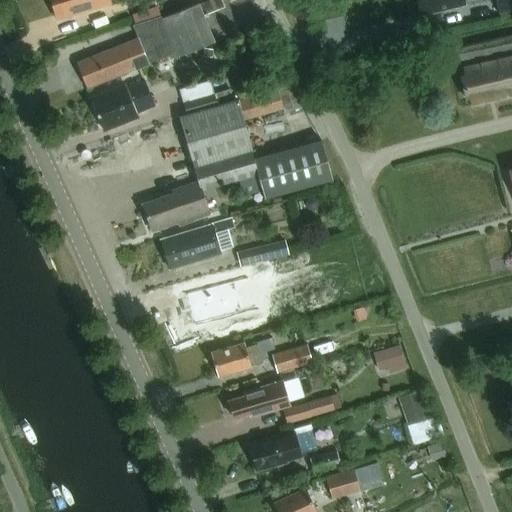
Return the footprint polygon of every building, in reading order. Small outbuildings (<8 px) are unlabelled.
[(49,0),(54,17),(68,13),(69,17),(111,5),(109,0),(49,0)] [(414,0),(419,18),(466,6),(463,0),(414,0)] [(511,0),(495,0),(498,15),(511,11),(511,0)] [(137,39),(76,64),(86,90),(148,65),(148,64),(174,54),(176,59),(214,43),(198,5),(161,19),(160,17),(132,26),(137,39)] [(471,103),(511,93),(511,59),(464,71),(466,78),(461,79),(465,96),(469,95),(471,103)] [(126,90),(124,86),(90,99),(103,132),(137,118),(136,114),(154,107),(144,82),(126,90)] [(283,114),(303,108),(299,83),(179,118),(197,183),(172,191),(173,194),(142,205),(151,232),(178,223),(180,226),(198,220),(197,216),(209,212),(201,191),(238,180),(242,196),(262,191),(264,199),(332,180),(321,141),(253,160),(250,150),(252,150),(243,121),(282,110),(283,114)] [(234,228),(231,220),(160,241),(169,270),(220,255),(214,234),(234,228)] [(236,253),(240,267),(264,261),(288,255),(284,241),(260,247),(236,253)] [(237,286),(185,297),(193,327),(244,315),(237,286)] [(245,349),(243,344),(210,354),(217,377),(250,368),(250,366),(262,363),(257,346),(245,349)] [(307,346),(272,356),(277,374),(312,363),(307,346)] [(273,407),(287,403),(282,383),(267,388),(266,387),(243,394),(244,397),(228,402),(233,419),(255,413),(256,416),(274,411),(273,407)] [(437,437),(420,391),(397,399),(414,445),(437,437)] [(311,417),(308,405),(307,403),(283,410),(287,424),(311,417)] [(284,458),(300,454),(294,434),(278,439),(278,437),(249,446),(256,471),(285,462),(284,458)] [(337,453),(310,460),(314,474),(340,467),(337,453)] [(355,471),(327,479),(333,500),(361,491),(355,471)] [(315,511),(305,490),(273,505),(276,511),(315,511)]
